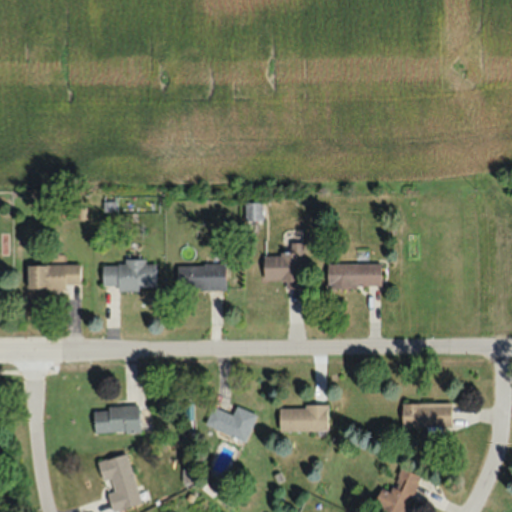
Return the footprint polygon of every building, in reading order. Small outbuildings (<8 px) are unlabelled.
[(261,222),(261,202),(244,202),(244,222),(261,222)] [(302,242),(290,243),(290,254),(262,254),(263,279),(284,279),(284,288),(303,288),(302,242)] [(118,289),(155,289),(155,263),(145,263),(145,262),(102,263),(102,286),(117,285),(118,289)] [(326,287),(381,286),(381,263),(326,263),(326,287)] [(27,264),(27,288),(79,288),(79,264),(27,264)] [(225,290),(225,264),(177,264),(177,289),(225,290)] [(401,403),(401,426),(451,426),(451,403),(401,403)] [(232,414),(212,406),(204,424),(245,441),(256,413),(236,405),(232,414)] [(279,430),(326,430),(326,405),(279,405),(279,430)] [(139,432),(139,406),(93,406),(93,432),(139,432)] [(127,453),(98,461),(110,511),(139,504),(127,453)] [(390,492),(380,488),(369,511),(403,511),(419,476),(400,468),(390,492)]
